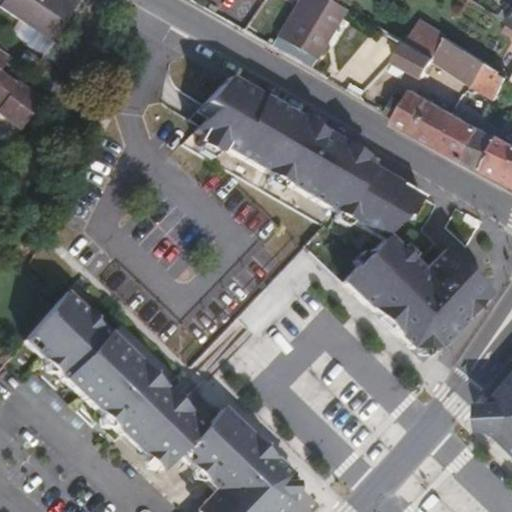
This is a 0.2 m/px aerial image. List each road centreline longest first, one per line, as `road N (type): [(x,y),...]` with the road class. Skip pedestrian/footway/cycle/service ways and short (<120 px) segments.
road 1 (residential): [(511,213),(152,0)]
road 2 (primary): [(357,511),(511,317)]
